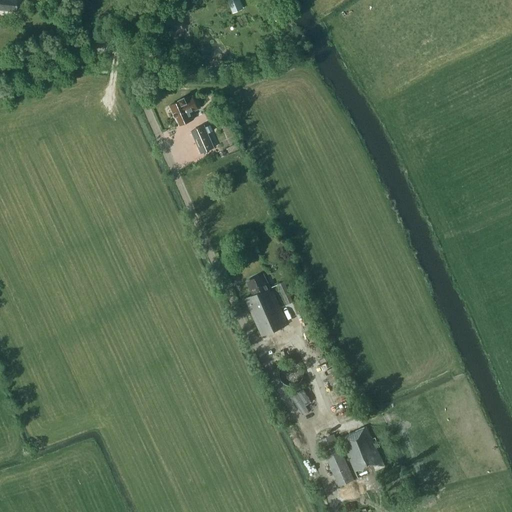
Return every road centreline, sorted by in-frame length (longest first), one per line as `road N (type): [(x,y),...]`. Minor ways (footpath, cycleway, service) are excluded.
road 1 (track): [(245,326),(115,38)]
road 2 (unclassified): [(0,92),(115,38),(144,0)]
